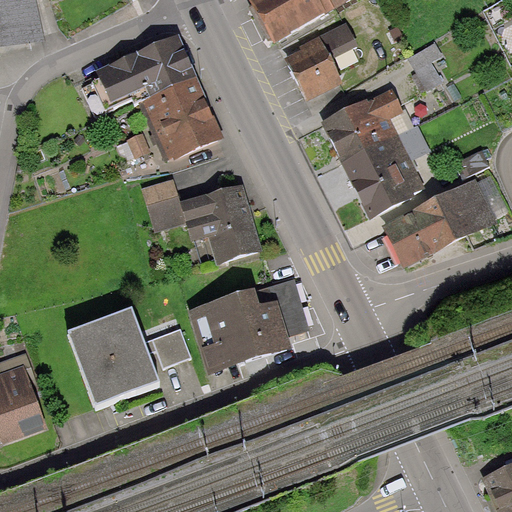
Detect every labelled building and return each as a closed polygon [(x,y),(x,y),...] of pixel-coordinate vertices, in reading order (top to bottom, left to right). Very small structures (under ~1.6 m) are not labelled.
[(0,0),(0,51),(45,41),(35,0),(0,0)] [(274,45),(335,10),(334,9),(328,0),(249,0),(274,45)] [(328,0),(334,9),(350,0),(328,0)] [(308,103),(344,84),(332,60),(359,47),(347,23),(300,47),(302,51),(285,60),(308,103)] [(151,99),(198,78),(194,68),(192,68),(184,49),(185,49),(180,36),(97,73),(111,104),(146,88),(151,99)] [(435,44),(409,60),(428,91),(443,82),(431,63),(442,56),(435,44)] [(151,99),(139,104),(166,163),(174,159),(175,162),(225,139),(215,119),(214,119),(204,99),(207,98),(198,78),(151,99)] [(392,90),(322,124),(341,164),(399,135),(391,120),(403,114),(392,90)] [(399,135),(341,164),(370,221),(416,198),(415,195),(426,189),(412,161),(431,152),(418,126),(399,136),(399,135)] [(151,153),(143,134),(128,141),(136,160),(151,153)] [(482,151),(455,164),(463,180),(490,167),(482,151)] [(148,206),(179,196),(173,180),(142,190),(148,206)] [(476,181),(383,228),(404,270),(497,224),(476,181)] [(264,253),(244,185),(181,204),(179,196),(148,206),(156,234),(187,224),(192,242),(209,237),(218,266),(264,253)] [(269,288),(273,303),(277,302),(288,337),(311,330),(295,280),(269,288)] [(255,291),(189,311),(209,376),(292,350),(288,337),(277,302),(273,303),(260,307),(255,291)] [(132,310),(69,333),(96,407),(159,384),(149,355),(144,343),(132,310)] [(181,330),(144,343),(149,355),(157,352),(163,369),(192,358),(181,330)] [(0,363),(0,369),(2,375),(24,367),(28,376),(34,374),(26,354),(0,363)] [(28,376),(24,367),(2,375),(0,375),(0,438),(3,446),(45,430),(42,423),(45,422),(28,376)] [(511,511),(511,465),(482,479),(496,511),(511,511)]
